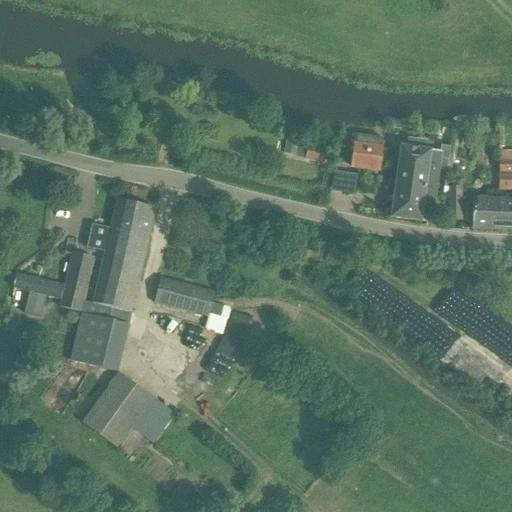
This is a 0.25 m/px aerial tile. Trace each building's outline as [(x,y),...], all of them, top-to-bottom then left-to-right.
[(380,172),(383,139),(354,136),(350,168),(380,172)] [(324,150),(320,150),(307,147),(304,161),(321,164),(324,151),(324,150)] [(400,147),(391,217),(432,222),(438,171),(446,172),(450,148),(442,147),(441,153),(400,147)] [(511,162),(499,163),(499,173),(499,174),(498,191),(511,191),(511,200),(511,199),(511,217),(498,217),(498,231),(511,231),(511,162)] [(487,191),(487,199),(472,199),(472,230),(498,231),(498,217),(511,217),(511,199),(511,200),(511,191),(498,191),(499,174),(488,174),(488,191),(487,191)] [(461,189),(449,189),(449,220),(462,220),(461,189)] [(91,226),(86,249),(104,253),(92,304),(92,305),(131,314),(149,236),(154,211),(116,202),(109,230),(91,226)] [(73,255),(60,309),(81,314),(84,302),(94,260),(73,255)] [(15,280),(14,286),(15,290),(29,293),(24,315),(41,320),(46,297),(62,301),(65,288),(18,277),(15,280)] [(207,318),(212,301),(214,292),(160,278),(154,304),(207,318)] [(81,314),(70,362),(117,373),(131,314),(92,305),(92,304),(84,302),(81,314)] [(153,443),(174,413),(153,400),(119,375),(97,405),(83,424),(116,449),(117,448),(129,457),(144,437),(153,443)] [(27,424),(19,441),(45,454),(44,457),(50,460),(56,449),(50,445),(53,438),(27,424)]
